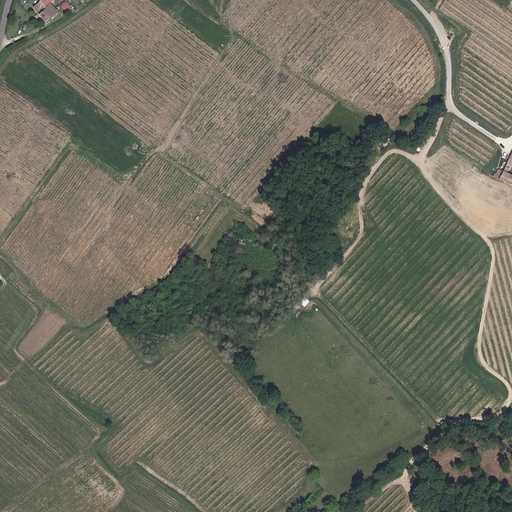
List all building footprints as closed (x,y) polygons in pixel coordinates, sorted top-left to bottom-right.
[(32,7),(39,14),(51,4),(51,3),(55,0),(39,0),(39,1),(32,7)] [(58,13),(51,4),(39,14),(45,23),(58,13)] [(66,15),(71,11),(65,5),(63,7),(66,12),(64,14),(66,15)] [(511,159),(506,171),(501,168),(496,177),(511,183),(511,173),(510,172),(511,169),(511,159)] [(33,356),(28,360),(33,364),(37,360),(33,356)]
